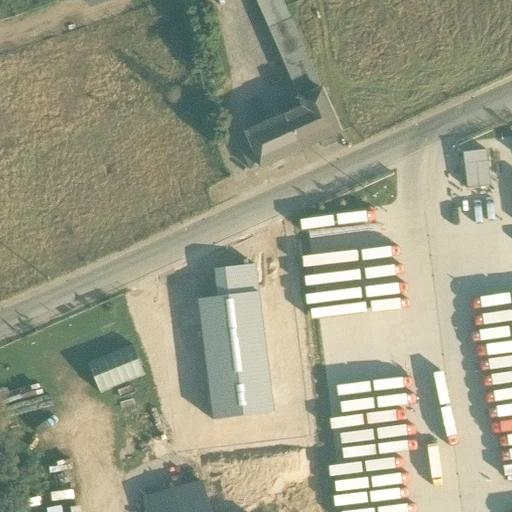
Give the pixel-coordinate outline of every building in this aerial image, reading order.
[(90,9),(114,0),(95,0),(87,3),(90,9)] [(255,0),(282,60),(304,51),(281,0),(255,0)] [(138,37),(57,65),(113,225),(194,197),(138,37)] [(340,133),(304,51),(282,60),(300,102),(302,101),(305,109),(291,115),(290,114),(245,135),(253,151),(244,155),(251,170),(259,167),(260,169),(340,133)] [(487,151),(462,154),(467,189),(492,187),(487,151)] [(213,271),(217,298),(258,293),(255,266),(213,271)] [(273,414),(258,293),(217,298),(198,301),(213,422),(273,414)] [(145,511),(211,511),(203,481),(142,498),(145,511)]
